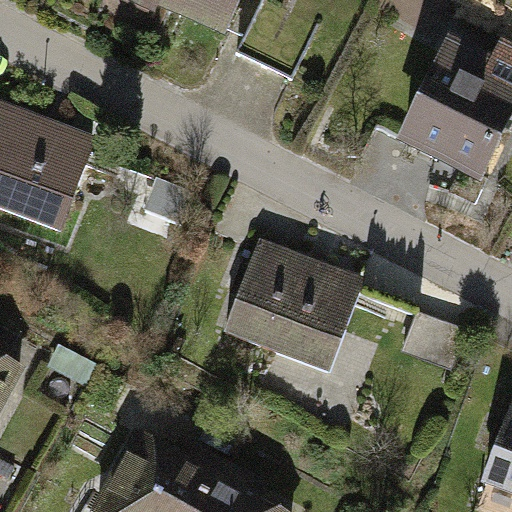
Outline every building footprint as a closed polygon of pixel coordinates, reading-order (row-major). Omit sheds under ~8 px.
[(243,0),(123,0),(222,46),(243,0)] [(511,124),(511,88),(436,52),(388,152),(478,195),(511,124)] [(99,138),(0,101),(0,216),(62,239),(99,138)] [(370,280),(256,240),(219,343),(334,383),(370,280)] [(0,426),(28,373),(0,358),(0,426)] [(511,411),(480,496),(511,508),(511,411)] [(176,454),(134,431),(90,511),(285,511),(260,498),(268,482),(185,438),(176,454)]
